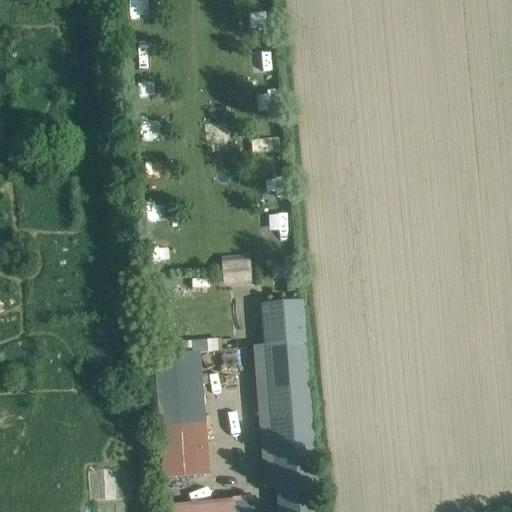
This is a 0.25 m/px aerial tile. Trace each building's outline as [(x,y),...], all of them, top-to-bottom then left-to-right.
[(247,7),(246,27),(267,28),(267,7),(247,7)] [(249,256),(220,258),(222,286),(251,285),(249,256)] [(318,511),(305,347),(265,350),(279,511),(318,511)] [(202,423),(157,426),(161,477),(205,474),(202,423)] [(234,511),(233,503),(164,508),(164,511),(234,511)]
